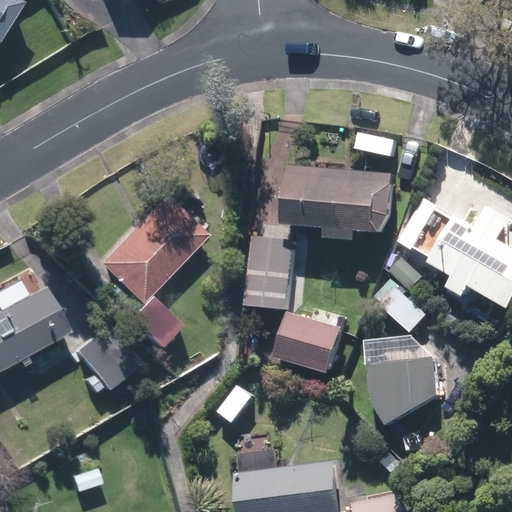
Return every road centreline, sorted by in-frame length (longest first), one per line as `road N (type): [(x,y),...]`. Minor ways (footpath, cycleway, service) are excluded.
road 1 (residential): [(0,170),(166,80),(263,52)]
road 2 (residential): [(263,52),(330,49),(430,69),(511,99)]
